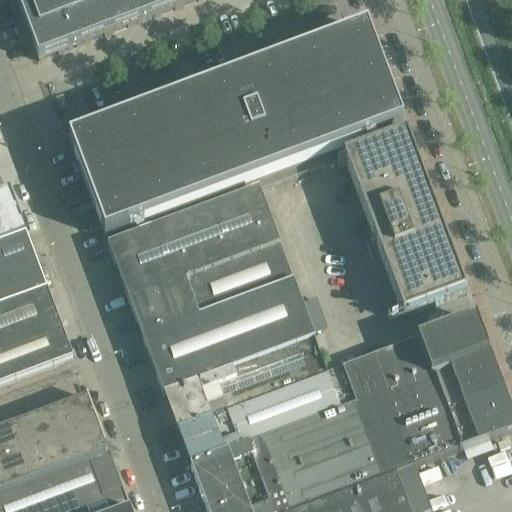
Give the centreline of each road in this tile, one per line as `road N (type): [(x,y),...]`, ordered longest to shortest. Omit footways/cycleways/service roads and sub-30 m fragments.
road 1 (unclassified): [(165,511),(0,69)]
road 2 (unclassified): [(397,0),(511,312)]
road 3 (primary): [(423,0),(511,233)]
